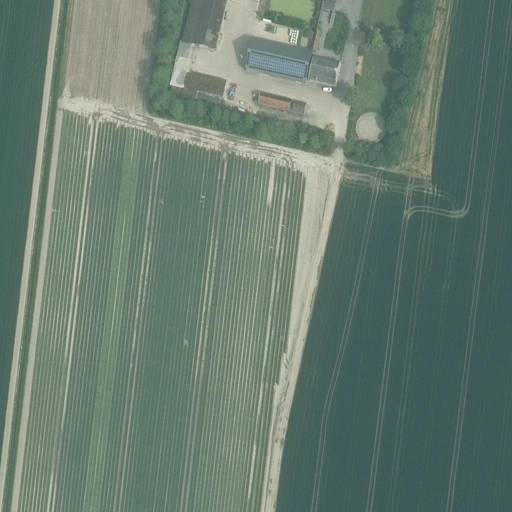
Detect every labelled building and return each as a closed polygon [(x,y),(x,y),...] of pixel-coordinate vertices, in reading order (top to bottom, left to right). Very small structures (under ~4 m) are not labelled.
[(222,99),(226,82),(189,74),(192,61),(191,61),(194,47),(215,51),(227,0),(189,0),(188,4),(191,5),(182,44),(180,43),(170,87),(171,87),(170,95),(195,101),(197,93),(222,99)] [(333,12),(336,0),(334,0),(323,0),(321,9),(333,12)] [(312,40),(313,33),(306,32),(305,39),(312,40)] [(315,54),(320,35),(314,34),(310,52),(315,54)] [(312,59),(313,55),(252,41),(245,72),(305,85),(306,82),(312,59)] [(306,82),(335,88),(340,65),(312,59),(306,82)] [(258,105),(289,112),(291,101),(261,94),(259,99),(256,98),(255,103),(258,104),(258,105)] [(303,116),(306,105),(295,102),(292,113),(303,116)]
